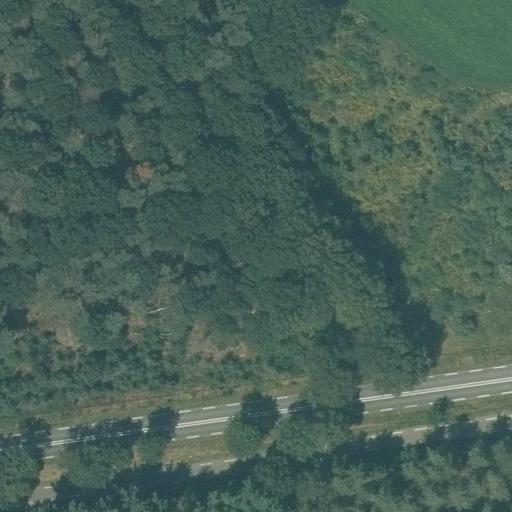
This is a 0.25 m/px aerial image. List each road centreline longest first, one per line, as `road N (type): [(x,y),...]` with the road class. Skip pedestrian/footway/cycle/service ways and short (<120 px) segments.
road 1 (unclassified): [(0,501),(511,422)]
road 2 (primary): [(0,452),(511,382)]
